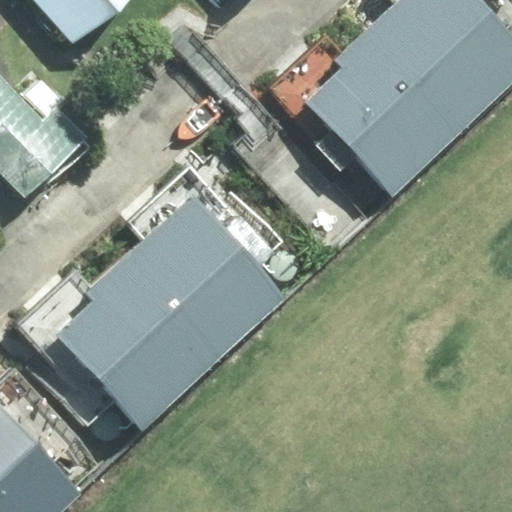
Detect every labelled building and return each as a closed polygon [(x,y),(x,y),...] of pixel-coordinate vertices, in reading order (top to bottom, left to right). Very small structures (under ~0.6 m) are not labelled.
[(141,8),(133,0),(0,0),(68,75),(141,8)] [(471,0),(351,0),(261,86),(359,187),(511,41),(471,0)] [(63,167),(0,98),(0,216),(4,221),(63,167)] [(179,172),(13,333),(107,430),(273,269),(179,172)] [(0,439),(0,511),(10,511),(41,486),(0,439)]
